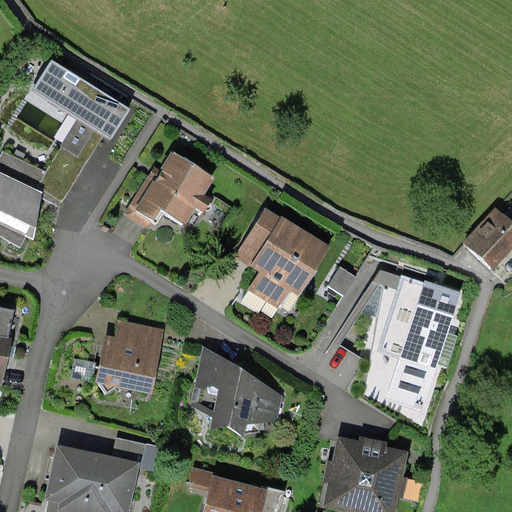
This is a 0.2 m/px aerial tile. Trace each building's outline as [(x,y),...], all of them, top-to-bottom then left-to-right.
[(29,97),(72,124),(101,143),(108,147),(127,116),(48,66),(29,97)] [(0,155),(0,177),(40,197),(58,212),(101,143),(72,124),(41,174),(0,155)] [(212,183),(167,159),(133,221),(179,245),(212,183)] [(0,230),(36,248),(40,197),(0,177),(0,230)] [(511,228),(494,212),(462,245),(464,247),(488,270),(511,245),(511,228)] [(277,224),(259,213),(232,258),(250,269),(277,224)] [(329,254),(277,224),(234,296),(286,326),(329,254)] [(431,380),(459,301),(401,280),(401,281),(377,273),(366,357),(373,359),(359,397),(418,418),(431,380)] [(0,368),(4,350),(0,349),(0,345),(0,344),(0,337),(6,339),(13,311),(0,308),(0,368)] [(90,389),(148,400),(162,332),(103,321),(90,389)] [(286,397),(200,347),(190,407),(210,419),(208,430),(243,436),(245,425),(272,422),(286,397)] [(395,511),(405,457),(332,444),(320,511),(395,511)] [(126,511),(135,461),(51,447),(40,511),(126,511)] [(274,511),(278,499),(213,479),(203,511),(274,511)]
